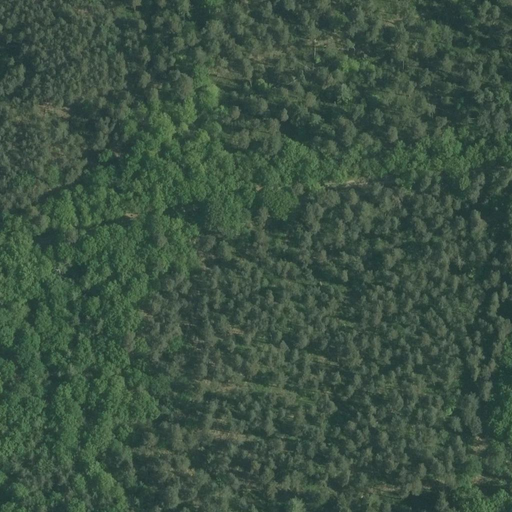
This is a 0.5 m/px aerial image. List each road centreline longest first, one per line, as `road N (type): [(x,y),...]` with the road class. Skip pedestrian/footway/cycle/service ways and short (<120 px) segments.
road 1 (track): [(0,248),(275,189),(511,166)]
road 2 (track): [(197,204),(139,119),(110,0)]
